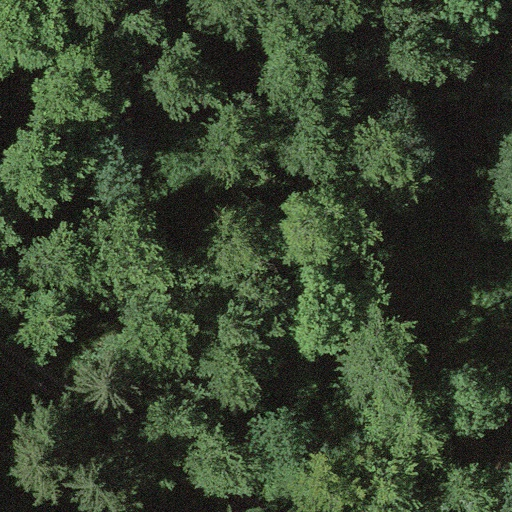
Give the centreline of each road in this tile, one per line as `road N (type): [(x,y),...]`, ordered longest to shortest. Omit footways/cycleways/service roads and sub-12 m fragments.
road 1 (track): [(511,456),(378,225),(286,0)]
road 2 (track): [(244,511),(143,455),(0,344)]
